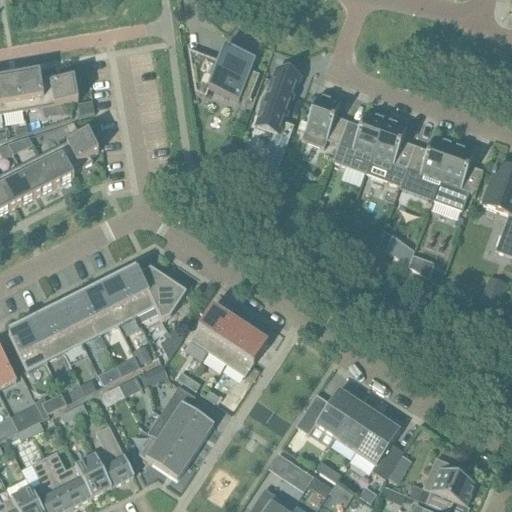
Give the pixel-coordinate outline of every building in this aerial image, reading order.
[(188,54),(195,96),(206,100),(209,93),(239,105),(240,101),(249,105),(260,77),(251,74),(256,62),(231,53),(227,65),(219,62),(218,65),(188,53),(188,54)] [(265,161),(280,167),(294,129),(283,125),(299,82),(294,80),(294,78),(283,74),(282,76),(277,74),(274,83),(271,83),(257,122),(260,123),(257,130),(274,137),(265,161)] [(24,114),(46,111),(42,88),(39,77),(18,81),(24,114)] [(18,81),(0,83),(0,100),(3,118),(24,114),(18,81)] [(42,88),(46,111),(78,105),(74,83),(42,88)] [(332,166),(333,166),(348,125),(336,120),(340,108),(317,99),(309,123),(304,135),(301,143),(324,152),(327,144),(339,148),(332,166)] [(92,107),(77,109),(79,121),(94,119),(92,107)] [(333,166),(366,178),(370,168),(370,169),(386,125),(365,117),(360,130),(348,125),(333,166)] [(302,121),(298,132),(304,135),(309,123),(302,121)] [(370,168),(366,178),(400,191),(415,150),(402,145),(407,132),(386,125),(370,169),(370,168)] [(74,126),(52,133),(60,150),(75,142),(72,135),(77,132),(74,126)] [(27,129),(15,132),(16,139),(20,138),(28,136),(27,129)] [(60,150),(59,150),(72,176),(93,166),(90,160),(98,156),(88,136),(83,138),(79,131),(77,132),(72,135),(75,142),(60,150)] [(13,157),(33,147),(29,141),(22,143),(8,148),(13,157)] [(428,154),(415,150),(400,191),(399,192),(434,205),(454,150),(433,142),(428,154)] [(8,148),(0,150),(0,155),(3,161),(13,157),(8,148)] [(72,176),(59,150),(39,160),(55,191),(74,181),(72,176)] [(454,150),(434,205),(462,215),(469,196),(474,198),(483,174),(470,170),(475,157),(454,150)] [(55,191),(39,160),(20,170),(35,201),(55,191)] [(509,218),(495,255),(511,261),(511,171),(502,167),(501,171),(497,170),(495,176),(493,175),(492,180),(494,180),(490,191),(486,189),(480,205),(483,206),(482,208),(509,218)] [(20,170),(0,180),(15,210),(35,201),(20,170)] [(0,180),(0,179),(0,218),(15,210),(0,180)] [(368,228),(363,241),(379,252),(384,234),(368,228)] [(384,237),(379,252),(408,272),(414,254),(393,240),(392,245),(383,242),(385,235),(384,234),(384,237)] [(170,321),(187,296),(150,272),(140,278),(156,310),(154,311),(161,325),(170,321)] [(433,272),(429,283),(441,290),(445,276),(433,272)] [(156,310),(140,278),(138,274),(119,284),(137,320),(154,311),(156,310)] [(489,281),(480,305),(497,311),(506,287),(489,281)] [(137,320),(119,284),(101,293),(118,329),(137,320)] [(101,293),(82,302),(100,338),(118,329),(101,293)] [(100,338),(82,302),(64,311),(82,347),(91,343),(100,338)] [(64,311),(45,320),(64,357),(82,347),(64,311)] [(230,323),(212,311),(190,344),(208,356),(230,323)] [(45,320),(27,329),(46,365),(64,357),(45,320)] [(227,369),(249,335),(230,323),(208,356),(227,369)] [(27,329),(9,339),(27,375),(46,365),(27,329)] [(245,381),(267,347),(249,335),(227,369),(245,381)] [(171,341),(161,347),(168,363),(176,352),(171,341)] [(145,349),(132,356),(135,361),(136,364),(140,371),(153,364),(145,349)] [(0,392),(16,385),(0,352),(0,392)] [(126,366),(117,370),(122,381),(131,376),(140,372),(140,371),(136,364),(135,361),(126,366)] [(108,375),(98,380),(104,390),(113,386),(122,381),(117,370),(108,375)] [(151,388),(168,380),(163,371),(146,379),(151,388)] [(177,383),(187,389),(191,383),(181,376),(177,383)] [(142,393),(136,381),(119,390),(125,401),(142,393)] [(201,389),(191,383),(187,389),(196,396),(201,389)] [(91,384),(80,390),(85,400),(97,394),(91,384)] [(80,390),(68,396),(74,406),(85,400),(80,390)] [(125,401),(119,390),(101,399),(106,410),(125,401)] [(218,405),(231,417),(245,402),(232,390),(218,405)] [(213,428),(189,412),(195,402),(179,391),(160,420),(201,447),(213,428)] [(209,394),(205,401),(215,408),(219,401),(209,394)] [(335,443),(359,407),(338,394),(329,407),(317,399),(296,430),(309,439),(315,429),(335,443)] [(62,398),(42,407),(48,418),(67,408),(62,398)] [(356,456),(379,421),(359,407),(335,443),(356,456)] [(44,423),(37,408),(11,421),(19,436),(28,431),(40,426),(44,423)] [(87,416),(83,408),(71,413),(75,421),(87,416)] [(60,419),(64,427),(75,421),(71,413),(60,419)] [(201,447),(160,420),(149,436),(152,439),(151,440),(189,465),(201,447)] [(19,436),(11,421),(0,426),(0,432),(5,443),(16,437),(19,436)] [(356,456),(350,466),(369,478),(371,475),(385,484),(403,456),(391,448),(400,434),(379,421),(356,456)] [(44,434),(40,426),(28,431),(32,440),(44,434)] [(134,481),(109,430),(96,437),(105,455),(95,460),(111,492),(134,481)] [(21,445),(32,440),(28,431),(16,437),(21,445)] [(189,465),(151,440),(139,459),(177,484),(189,465)] [(57,457),(44,463),(68,511),(71,511),(92,502),(76,470),(66,475),(57,457)] [(278,457),(268,472),(280,480),(290,464),(278,457)] [(111,492),(95,460),(76,470),(92,502),(111,492)] [(40,488),(31,493),(40,511),(68,511),(44,463),(31,469),(40,488)] [(434,511),(450,511),(453,506),(466,511),(476,489),(452,478),(455,471),(436,463),(423,493),(430,496),(426,507),(425,508),(434,511)] [(326,468),(320,477),(335,487),(341,478),(326,468)] [(314,480),(308,490),(326,502),(329,497),(332,492),(314,480)] [(384,489),(380,499),(391,504),(396,494),(384,489)] [(414,489),(409,501),(425,508),(426,507),(430,496),(423,493),(414,489)] [(366,490),(359,500),(370,508),(377,498),(366,490)] [(40,511),(31,493),(11,502),(16,511),(40,511)] [(293,511),(265,493),(252,511),(293,511)] [(345,493),(338,503),(347,509),(353,500),(354,499),(345,493)] [(348,511),(357,511),(362,505),(353,500),(347,509),(346,511),(348,511)] [(0,504),(0,511),(16,511),(11,502),(2,507),(0,504)]
